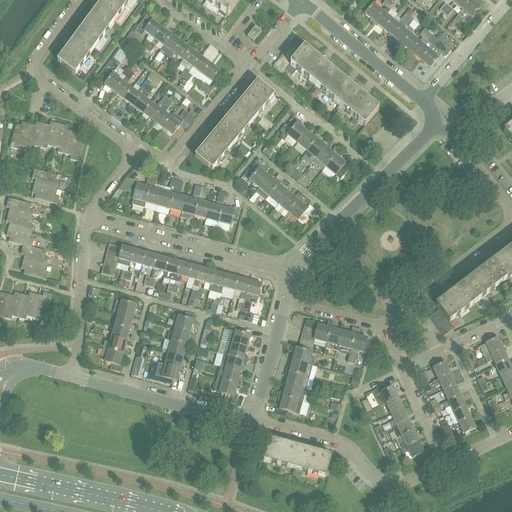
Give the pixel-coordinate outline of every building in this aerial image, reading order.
[(102,0),(95,10),(113,23),(130,0),(102,0)] [(238,0),(203,0),(219,12),(218,14),(225,19),(238,0)] [(386,0),(382,6),(386,9),(391,2),(389,0),(386,0)] [(458,16),(471,1),(469,0),(455,0),(453,3),(462,10),(458,16)] [(472,26),(467,23),(471,18),(472,18),(480,8),(471,1),(458,16),(459,16),(456,20),(457,21),(456,23),(458,26),(466,33),(472,26)] [(395,5),(391,2),(386,9),(390,12),(395,5)] [(440,11),(443,14),(449,7),(445,4),(440,11)] [(365,15),(374,23),(382,13),(373,5),(365,15)] [(453,11),(449,7),(443,14),(447,18),(453,11)] [(95,10),(76,36),(94,50),(113,23),(95,10)] [(397,25),(392,20),(383,30),(393,38),(410,17),(412,14),(409,11),(397,25)] [(374,23),(383,30),(392,20),(382,13),(374,23)] [(402,46),(410,36),(413,32),(408,27),(414,20),(410,17),(393,38),(402,46)] [(161,29),(151,22),(146,18),(135,33),(142,37),(145,33),(149,36),(145,41),(146,41),(141,48),(146,51),(161,29)] [(247,37),(253,42),(261,32),(255,27),(247,37)] [(158,43),(164,47),(171,36),(161,29),(146,51),(150,54),(154,47),(155,47),(158,43)] [(419,36),(423,40),(428,33),(424,30),(419,36)] [(411,54),(421,61),(438,41),(428,33),(423,40),(419,44),(411,54)] [(57,62),(75,76),(94,50),(76,36),(57,62)] [(160,52),(165,56),(160,62),(165,65),(181,44),(171,36),(164,47),(160,52)] [(402,46),(411,54),(419,44),(410,36),(402,46)] [(438,59),(441,55),(445,58),(451,51),(438,41),(421,61),(430,69),(438,59)] [(179,65),(179,66),(190,51),(181,44),(165,65),(169,68),(173,62),(174,62),(178,57),(183,61),(179,65)] [(301,51),(292,44),(288,49),(297,56),(301,51)] [(293,61),(289,65),(289,66),(290,66),(314,87),(328,69),(303,48),(301,51),(297,56),(293,61)] [(288,49),(284,53),(293,61),(297,56),(288,49)] [(119,50),(113,59),(115,60),(120,64),(127,55),(119,50)] [(179,66),(185,69),(180,76),(184,79),(188,74),(193,68),(200,58),(190,51),(179,66)] [(91,57),(97,61),(101,56),(95,52),(91,57)] [(284,53),(280,58),(289,65),(293,61),(284,53)] [(193,68),(202,75),(210,65),(200,58),(193,68)] [(286,70),(290,66),(289,66),(289,65),(280,58),(276,62),(286,70)] [(120,64),(115,60),(109,69),(114,72),(120,64)] [(272,67),(282,75),(286,70),(276,62),(272,67)] [(202,75),(212,82),(220,72),(210,65),(202,75)] [(124,72),(121,75),(125,78),(130,71),(126,69),(124,72)] [(353,90),(343,81),(328,69),(314,87),(339,107),(353,90)] [(125,78),(125,79),(129,82),(134,74),(130,71),(125,78)] [(104,86),(114,93),(122,83),(118,80),(120,77),(114,73),(104,86)] [(145,82),(149,85),(154,78),(150,75),(145,82)] [(217,86),(212,82),(209,86),(205,83),(199,91),(208,97),(217,86)] [(124,100),(131,90),(122,83),(114,93),(124,100)] [(136,94),(131,90),(124,100),(134,107),(149,86),(145,83),(141,89),(140,89),(136,94)] [(257,83),(236,108),(253,122),(274,97),(257,83)] [(134,107),(143,115),(151,104),(146,101),(149,96),(149,95),(154,89),(149,86),(134,107)] [(378,111),(364,99),(353,90),(339,107),(364,128),(364,127),(368,123),(372,118),(376,114),(378,111)] [(156,108),(151,104),(143,115),(153,122),(169,100),(165,97),(160,103),(159,103),(156,108)] [(153,122),(163,129),(173,114),(170,118),(165,114),(168,110),(169,111),(174,104),(169,100),(153,122)] [(236,108),(215,133),(232,147),(253,122),(236,108)] [(179,118),(173,114),(163,129),(172,136),(183,121),(188,115),(184,111),(179,118)] [(385,121),(376,114),(372,118),(381,126),(385,121)] [(511,121),(507,114),(502,118),(509,128),(511,125),(511,121)] [(282,132),(287,136),(296,144),(306,132),(300,127),(303,124),(294,117),(282,132)] [(377,131),(381,126),(372,118),(368,123),(377,131)] [(497,122),(504,132),(509,128),(502,118),(497,122)] [(19,132),(14,130),(9,148),(18,150),(19,147),(24,148),(29,130),(30,125),(21,123),(19,132)] [(33,132),(29,130),(24,148),(32,150),(33,147),(38,148),(43,130),(44,125),(36,123),(33,132)] [(48,132),(46,131),(43,130),(38,148),(46,150),(47,147),(53,148),(59,125),(50,123),(48,132)] [(374,135),(377,131),(368,123),(364,127),(374,135)] [(57,153),(65,156),(70,137),(66,136),(68,127),(59,125),(53,148),(58,150),(57,153)] [(503,133),(511,145),(511,125),(509,128),(504,132),(503,133)] [(370,140),(374,135),(364,127),(364,128),(361,132),(370,140)] [(78,162),(82,145),(78,144),(80,134),(71,132),(70,137),(65,156),(70,157),(70,160),(78,162)] [(306,152),(316,140),(319,137),(315,134),(313,137),(306,132),(296,144),(306,152)] [(357,137),(366,145),(370,140),(361,132),(357,137)] [(194,157),(205,167),(212,172),(232,147),(215,133),(194,157)] [(319,137),(316,140),(306,152),(303,156),(309,161),(312,157),(316,160),(326,148),(320,143),(322,140),(319,137)] [(262,153),(269,158),(273,153),(267,147),(262,153)] [(325,168),(338,153),(340,151),(335,147),(333,150),(334,151),(332,153),(326,148),(313,164),(322,172),(325,168)] [(347,161),(344,164),(339,159),(341,156),(338,153),(325,168),(335,177),(340,180),(353,165),(347,161)] [(249,181),(259,189),(255,193),(269,178),(263,173),(265,169),(257,163),(249,172),(253,176),(249,181)] [(40,182),(39,186),(57,191),(59,183),(55,182),(57,176),(39,171),(34,170),(31,179),(40,182)] [(137,186),(135,193),(133,200),(145,204),(153,175),(150,185),(146,184),(145,188),(137,186)] [(145,204),(158,207),(161,192),(157,191),(156,187),(159,177),(153,175),(145,204)] [(277,180),(275,183),(269,178),(255,193),(265,201),(268,197),(284,179),(278,175),(275,179),(277,180)] [(286,189),(290,185),(284,179),(268,197),(278,205),(288,194),(282,189),(283,186),(286,189)] [(169,195),(161,192),(158,207),(170,210),(177,182),(171,180),(168,191),(170,191),(169,195)] [(242,193),(248,185),(241,180),(235,188),(242,193)] [(180,219),(186,199),(178,197),(179,194),(180,194),(183,183),(177,182),(170,210),(181,213),(180,219)] [(39,201),(57,206),(59,197),(55,196),(57,191),(39,186),(34,185),(31,194),(41,196),(39,201)] [(193,201),(186,199),(180,219),(192,222),(194,217),(201,188),(195,187),(192,197),(194,198),(193,201)] [(210,205),(202,203),(203,200),(204,200),(207,190),(201,188),(194,217),(206,220),(210,205)] [(299,192),(294,199),(288,194),(278,205),(274,210),(284,218),(288,213),(300,199),(303,195),(299,192)] [(215,207),(210,205),(206,220),(218,223),(223,205),(226,195),(219,193),(215,207)] [(31,205),(22,203),(8,199),(6,208),(14,211),(13,215),(31,220),(33,212),(30,211),(31,205)] [(306,209),(301,205),(304,201),(300,199),(288,213),(302,226),(315,211),(309,206),(306,209)] [(234,207),(233,212),(226,210),(227,206),(223,205),(218,223),(230,226),(232,219),(238,220),(241,209),(234,207)] [(14,225),(14,228),(13,230),(31,234),(33,226),(30,225),(31,220),(13,215),(8,214),(6,223),(14,225)] [(152,214),(149,223),(158,225),(160,217),(152,214)] [(198,227),(193,226),(191,228),(191,230),(192,232),(191,233),(195,235),(196,233),(199,232),(199,230),(198,227)] [(13,244),(23,247),(31,249),(31,248),(33,241),(30,240),(31,234),(13,230),(8,228),(6,237),(15,239),(13,244)] [(121,249),(109,245),(107,252),(120,255),(121,249)] [(23,247),(22,249),(20,255),(29,257),(28,262),(46,267),(48,259),(44,258),(46,252),(31,248),(31,249),(23,247)] [(511,247),(491,264),(487,267),(500,285),(511,276),(511,247)] [(117,265),(129,268),(134,251),(122,248),(121,249),(120,255),(118,261),(117,265)] [(130,263),(142,266),(145,254),(134,251),(129,268),(130,263)] [(107,252),(105,258),(118,261),(120,255),(107,252)] [(142,266),(153,269),(157,257),(145,254),(142,266)] [(163,279),(168,260),(157,257),(153,269),(165,273),(163,279)] [(105,258),(104,263),(117,267),(117,265),(118,261),(105,258)] [(175,283),(180,263),(168,260),(163,279),(170,281),(175,283)] [(29,272),(28,277),(46,281),(48,273),(44,272),(46,267),(28,262),(23,261),(21,270),(29,272)] [(104,263),(103,269),(115,273),(117,267),(104,263)] [(188,279),(191,266),(180,263),(175,283),(180,284),(182,277),(188,279)] [(192,287),(193,287),(198,289),(203,270),(191,266),(188,279),(194,281),(192,287)] [(487,267),(476,275),(461,287),(474,305),(500,285),(487,267)] [(103,269),(101,275),(114,278),(115,273),(103,269)] [(200,282),(211,285),(215,273),(203,270),(198,289),(200,282)] [(125,281),(127,273),(123,272),(120,280),(117,288),(123,290),(125,281)] [(223,288),(226,276),(215,273),(211,285),(209,293),(221,296),(223,288)] [(223,288),(235,291),(238,279),(226,276),(223,288)] [(241,313),(244,301),(249,282),(238,279),(235,291),(241,293),(238,303),(236,313),(241,314),(241,313)] [(244,301),(250,303),(256,304),(258,298),(261,285),(249,282),(244,301)] [(461,287),(456,290),(435,306),(438,311),(442,315),(446,320),(449,325),(450,325),(449,324),(474,305),(461,287)] [(190,299),(188,307),(193,309),(195,300),(197,292),(192,290),(190,299)] [(0,317),(3,319),(8,301),(9,296),(0,293),(0,294),(0,317)] [(12,302),(8,301),(3,319),(11,321),(12,317),(17,319),(22,301),(23,296),(15,293),(12,302)] [(27,302),(22,301),(17,319),(25,321),(26,317),(31,319),(36,300),(38,296),(29,293),(27,302)] [(46,319),(52,296),(43,293),(41,302),(36,300),(31,319),(40,321),(41,317),(46,319)] [(129,304),(121,302),(116,301),(113,313),(118,315),(133,319),(135,311),(139,312),(140,307),(129,304)] [(438,311),(429,318),(432,323),(442,315),(438,311)] [(241,314),(239,321),(251,325),(254,316),(253,316),(249,315),(248,314),(241,313),(241,314)] [(146,322),(154,324),(156,316),(148,314),(146,322)] [(186,314),(184,319),(178,317),(175,330),(190,334),(192,326),(195,327),(197,322),(195,322),(196,316),(186,314)] [(118,315),(114,327),(133,332),(133,331),(134,327),(131,326),(133,319),(118,315)] [(432,323),(436,327),(446,320),(442,315),(432,323)] [(436,327),(440,332),(449,325),(446,320),(436,327)] [(318,324),(305,321),(304,327),(316,331),(318,326),(318,324)] [(326,328),(318,326),(316,331),(315,337),(314,341),(326,344),(331,325),(327,324),(326,328)] [(325,349),(337,352),(342,333),(334,331),(335,327),(331,325),(326,344),(325,349)] [(453,330),(454,329),(450,325),(449,325),(440,332),(444,337),(453,330)] [(130,339),(134,340),(136,332),(133,331),(133,332),(114,327),(111,339),(126,343),(128,335),(131,336),(130,339)] [(304,327),(302,333),(315,337),(316,331),(304,327)] [(352,328),(350,335),(342,333),(337,352),(349,355),(350,351),(351,351),(356,329),(352,328)] [(358,337),(360,330),(356,329),(351,351),(363,354),(367,339),(358,337)] [(168,333),(166,341),(190,347),(191,343),(187,342),(190,334),(175,330),(173,335),(168,333)] [(254,338),(250,337),(235,333),(230,331),(226,345),(232,346),(246,350),(249,341),(253,342),(254,338)] [(313,342),(314,341),(315,337),(302,333),(301,339),(313,342)] [(105,342),(103,349),(127,356),(128,351),(124,350),(126,343),(111,339),(110,343),(105,342)] [(301,339),(299,344),(312,348),(313,342),(301,339)] [(143,340),(141,347),(149,349),(151,342),(143,340)] [(479,348),(484,359),(502,351),(497,340),(479,348)] [(183,358),(185,350),(189,351),(190,347),(166,341),(163,353),(168,354),(183,358)] [(299,344),(298,350),(311,354),(312,348),(299,344)] [(244,357),(246,350),(232,346),(226,345),(223,356),(247,363),(248,358),(244,357)] [(310,358),(311,354),(298,350),(296,349),(292,348),(291,352),(294,354),(292,361),(312,367),(314,359),(310,358)] [(123,367),(120,366),(122,359),(125,360),(127,356),(103,349),(101,357),(106,358),(105,363),(111,365),(110,371),(122,374),(123,367)] [(201,349),(199,357),(209,360),(211,352),(201,349)] [(493,361),(496,367),(507,361),(502,351),(484,359),(487,364),(493,361)] [(471,352),(465,355),(470,366),(476,363),(471,352)] [(168,354),(165,366),(184,371),(185,367),(181,366),(183,358),(168,354)] [(226,365),(225,370),(240,374),(242,366),(246,367),(247,363),(223,356),(221,364),(226,365)] [(139,378),(144,360),(140,359),(138,359),(134,375),(133,377),(139,378)] [(292,361),(290,369),(287,368),(286,373),(309,379),(313,380),(317,368),(312,367),(292,361)] [(496,367),(501,378),(511,372),(511,371),(507,361),(496,367)] [(473,372),(474,371),(479,369),(476,363),(470,366),(473,372)] [(432,383),(450,375),(445,364),(433,369),(438,380),(432,383)] [(176,382),(178,374),(182,375),(184,371),(165,366),(161,378),(176,382)] [(225,370),(222,382),(240,387),(242,382),(238,381),(240,374),(225,370)] [(511,372),(501,378),(506,389),(511,385),(511,372)] [(288,378),(286,385),(305,391),(309,379),(286,373),(285,377),(288,378)] [(423,374),(417,376),(423,388),(429,385),(423,374)] [(441,386),(443,392),(455,386),(450,375),(432,383),(435,388),(441,386)] [(360,380),(352,378),(350,385),(352,386),(351,388),(355,389),(358,387),(360,380)] [(483,378),(477,381),(480,387),(486,384),(483,378)] [(238,396),(234,395),(236,390),(239,391),(240,387),(222,382),(219,394),(225,395),(223,401),(236,405),(238,396)] [(483,394),(483,393),(489,391),(486,384),(480,387),(483,394)] [(286,385),(284,393),(281,392),(279,397),(302,403),(308,404),(311,393),(305,392),(305,391),(286,385)] [(426,394),(426,393),(432,391),(429,385),(423,388),(426,394)] [(503,397),(505,402),(511,398),(511,385),(506,389),(508,394),(503,397)] [(443,392),(448,402),(460,397),(455,386),(443,392)] [(380,408),(386,405),(398,399),(393,388),(375,397),(380,408)] [(337,400),(342,402),(344,395),(335,393),(333,399),(337,400)] [(286,418),(287,412),(299,415),(302,403),(279,397),(278,401),(282,401),(279,410),(275,409),(274,415),(286,418)] [(465,408),(460,397),(448,402),(442,405),(444,410),(445,410),(448,416),(465,408)] [(403,410),(398,399),(386,405),(391,416),(403,410)] [(361,403),(366,414),(372,411),(367,400),(361,403)] [(493,400),(487,403),(490,409),(496,406),(493,400)] [(431,403),(430,403),(433,409),(439,407),(436,401),(431,403)] [(501,417),(496,406),(490,409),(495,420),(501,417)] [(436,415),(437,415),(442,413),(439,407),(433,409),(436,415)] [(470,419),(465,408),(448,416),(453,427),(470,419)] [(389,424),(391,429),(408,421),(403,410),(391,416),(394,422),(389,424)] [(375,417),(372,411),(366,414),(369,420),(375,417)] [(337,420),(339,413),(335,412),(333,412),(331,418),(337,420)] [(475,430),(470,419),(453,427),(455,431),(460,428),(464,435),(475,430)] [(413,432),(408,421),(391,429),(394,434),(393,434),(396,440),(413,432)] [(441,425),(440,425),(443,431),(449,428),(446,422),(441,425)] [(374,430),(376,436),(382,433),(380,427),(374,430)] [(448,442),(454,439),(449,428),(443,431),(448,442)] [(376,436),(379,442),(385,439),(385,438),(388,437),(386,432),(383,434),(382,433),(376,436)] [(418,443),(413,432),(396,440),(401,451),(418,443)] [(268,440),(262,462),(294,470),(300,448),(268,440)] [(424,454),(418,443),(401,451),(403,456),(408,453),(411,459),(424,454)] [(294,470),(326,479),(332,457),(300,448),(294,470)] [(390,449),(384,451),(387,457),(392,455),(390,449)] [(392,469),(392,468),(398,466),(392,455),(387,457),(392,469)]
